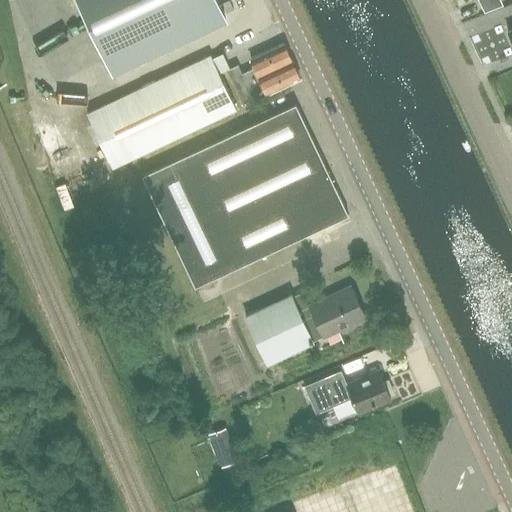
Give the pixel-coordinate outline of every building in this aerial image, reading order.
[(220,0),(81,0),(115,71),(228,17),(220,0)] [(227,70),(235,88),(292,61),(283,43),(251,58),(255,67),(242,73),(238,65),(231,68),(223,52),(212,58),(219,73),(227,70)] [(236,109),(219,73),(212,58),(210,55),(155,81),(154,79),(142,85),(143,87),(87,113),(113,167),(236,109)] [(300,79),(292,61),(235,88),(244,105),(255,100),(251,91),(264,85),(268,94),(300,79)] [(348,214),(322,159),(296,103),(143,175),(195,286),(348,214)] [(68,183),(77,207),(119,192),(111,168),(68,183)] [(289,295),(245,315),(267,362),(311,342),(312,342),(314,341),(313,340),(324,335),(325,336),(366,317),(351,286),(310,305),(311,307),(299,312),(292,296),(291,294),(289,294),(289,295)] [(341,368),(304,384),(311,401),(329,394),(334,404),(351,397),(352,400),(357,411),(360,410),(361,412),(369,409),(368,406),(391,397),(390,395),(393,393),(388,380),(384,381),(380,372),(360,381),(359,379),(347,384),(341,368)]
